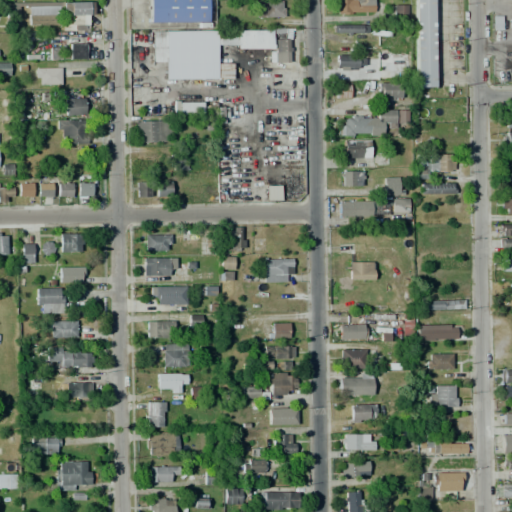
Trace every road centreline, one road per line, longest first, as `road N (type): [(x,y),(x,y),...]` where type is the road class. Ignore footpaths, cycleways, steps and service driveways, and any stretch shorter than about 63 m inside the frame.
road 1 (residential): [(475,0),(483,511)]
road 2 (residential): [(315,0),(321,511)]
road 3 (residential): [(117,0),(121,511)]
road 4 (residential): [(315,210),(0,217)]
